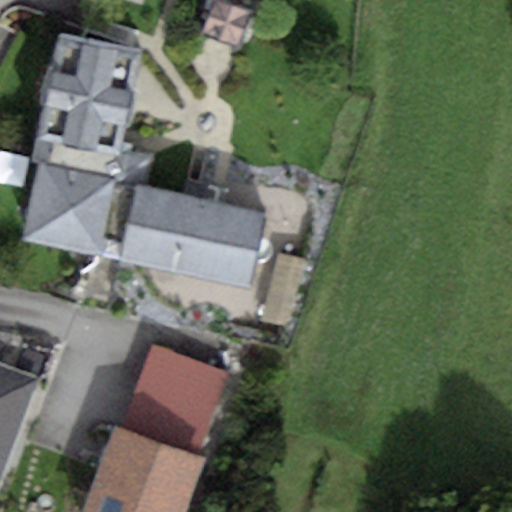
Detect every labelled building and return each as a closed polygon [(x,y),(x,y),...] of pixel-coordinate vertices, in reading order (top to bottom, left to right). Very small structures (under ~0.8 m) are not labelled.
[(215,0),(202,34),(238,48),(252,15),(215,0)] [(58,35),(16,243),(252,290),(267,213),(217,203),(143,188),(148,161),(120,156),(141,51),(58,35)] [(263,322),(289,327),(304,260),(277,254),(263,322)] [(181,511),(233,376),(152,345),(120,428),(113,426),(80,511),(181,511)] [(0,478),(39,380),(0,364),(0,478)]
